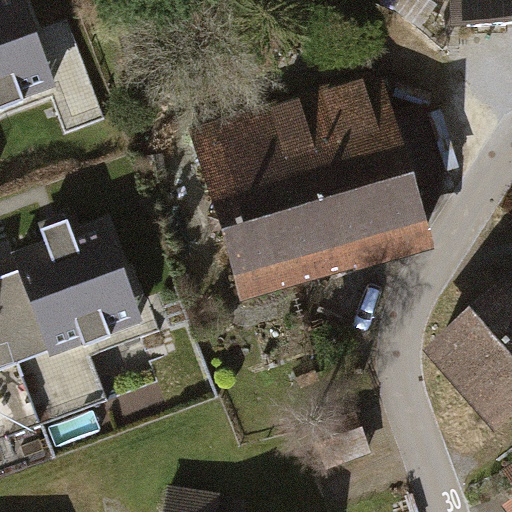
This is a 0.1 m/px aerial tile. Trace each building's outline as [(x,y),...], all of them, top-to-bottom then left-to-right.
[(8,0),(0,0),(0,107),(43,91),(8,0)] [(511,0),(448,0),(450,38),(511,35),(511,0)] [(395,122),(377,56),(187,107),(242,308),(432,257),(413,185),(395,122)] [(395,122),(413,185),(428,180),(444,175),(426,113),(395,122)] [(92,221),(2,255),(41,358),(131,324),(92,221)] [(511,285),(426,360),(497,441),(511,427),(511,285)]
